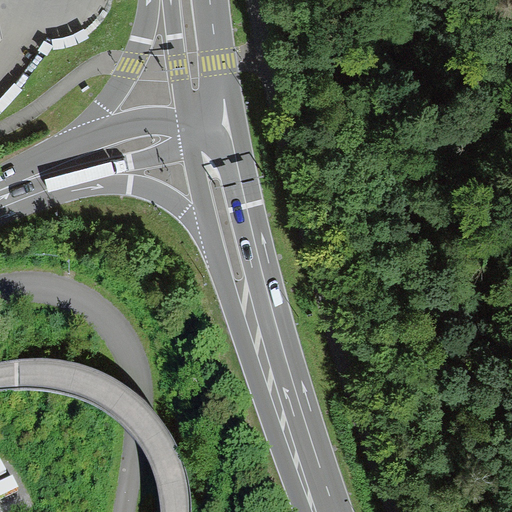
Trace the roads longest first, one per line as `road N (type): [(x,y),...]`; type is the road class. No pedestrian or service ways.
road 1 (residential): [(207,104),(128,126),(0,188)]
road 2 (secondary): [(217,136),(271,349)]
road 3 (residential): [(22,190),(217,136)]
road 4 (residential): [(22,190),(130,184),(158,190),(203,223)]
road 5 (residential): [(132,69),(93,121),(0,186)]
road 6 (secondary): [(271,349),(325,511)]
road 7 (secondary): [(203,223),(230,258),(271,349)]
